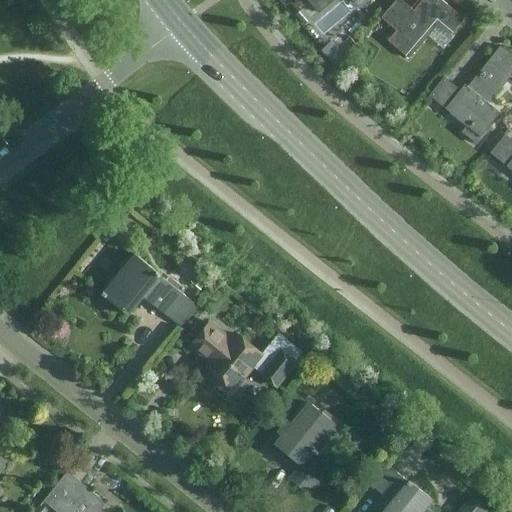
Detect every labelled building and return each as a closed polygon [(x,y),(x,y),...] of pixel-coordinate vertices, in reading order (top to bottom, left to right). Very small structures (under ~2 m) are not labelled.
[(307,0),(319,14),(335,0),(307,0)] [(438,25),(451,35),(464,20),(441,0),(423,0),(414,11),(400,0),(397,0),(381,18),(396,32),(388,41),(409,59),(438,25)] [(303,9),(296,15),(304,25),(311,19),(303,9)] [(511,55),(500,47),(464,93),(444,78),(429,96),(467,126),(462,133),(477,144),(499,115),(488,106),(511,75),(511,55)] [(511,140),(506,135),(491,154),(511,171),(511,140)] [(162,274),(135,253),(103,294),(129,315),(144,296),(182,327),(199,306),(161,275),(162,274)] [(197,274),(191,282),(201,290),(208,282),(197,274)] [(231,339),(210,323),(193,345),(213,362),(208,368),(234,388),(256,362),(279,381),(305,349),(282,330),(262,354),(236,333),(231,339)] [(335,423),(309,402),(277,443),(302,464),(291,478),(310,492),(325,473),(306,458),(335,423)] [(235,434),(251,416),(242,408),(226,427),(235,434)] [(401,452),(411,460),(413,459),(415,461),(423,452),(408,439),(403,446),(401,452)] [(408,481),(383,461),(367,481),(393,501),(384,511),(431,511),(427,508),(434,500),(409,480),(408,481)] [(99,511),(106,503),(68,472),(40,506),(41,506),(45,502),(58,511),(99,511)] [(483,488),(503,503),(509,495),(490,480),(483,488)] [(486,511),(469,498),(457,511),(486,511)]
